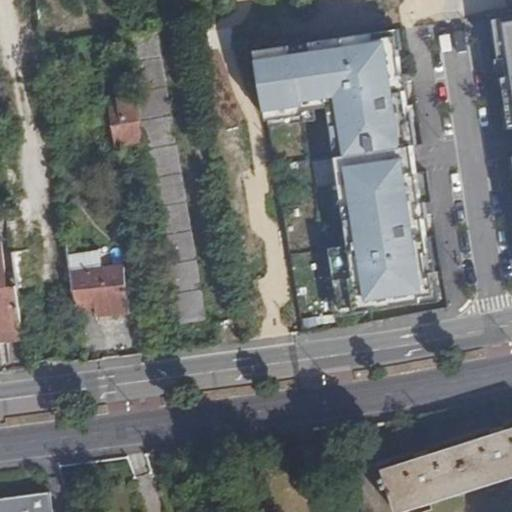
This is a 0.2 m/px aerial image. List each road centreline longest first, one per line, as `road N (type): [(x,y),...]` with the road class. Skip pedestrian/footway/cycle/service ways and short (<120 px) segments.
road 1 (primary): [(511,323),(387,348),(0,400)]
road 2 (primary): [(0,446),(511,372)]
